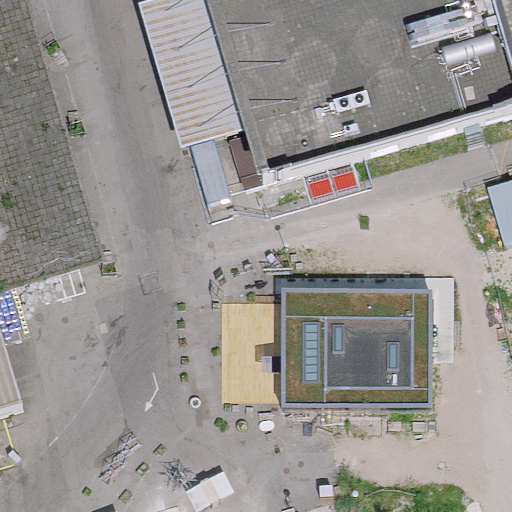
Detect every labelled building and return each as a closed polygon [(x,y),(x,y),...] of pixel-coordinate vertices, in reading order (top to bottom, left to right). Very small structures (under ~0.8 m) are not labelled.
[(0,0),(0,420),(25,413),(0,328),(0,295),(82,271),(2,0),(0,0)] [(235,113),(199,0),(197,0),(138,18),(182,162),(244,143),(235,113)] [(511,0),(199,0),(235,113),(244,143),(258,193),(511,118),(511,0)] [(511,175),(495,179),(508,235),(511,234),(511,175)] [(431,291),(284,290),(283,407),(430,407),(431,291)]
